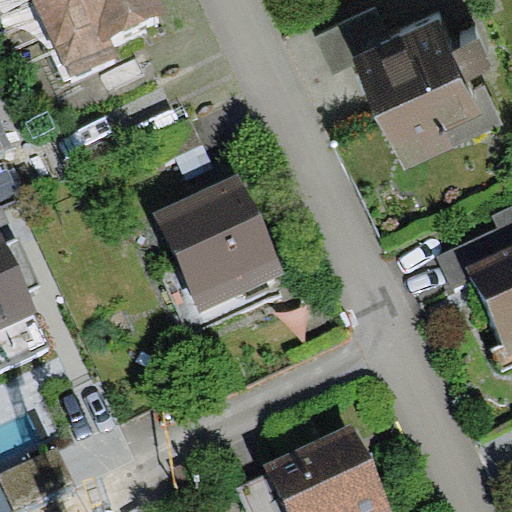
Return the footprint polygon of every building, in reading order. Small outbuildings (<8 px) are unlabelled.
[(135,0),(24,0),(59,81),(153,40),(135,0)] [(438,17),(356,52),(401,155),(483,119),(438,17)] [(233,203),(154,240),(197,331),(276,295),(233,203)] [(0,345),(31,331),(0,267),(0,345)] [(511,276),(469,296),(504,373),(511,369),(511,276)] [(371,511),(343,454),(267,490),(277,511),(371,511)] [(70,511),(49,460),(0,480),(0,495),(7,511),(70,511)]
